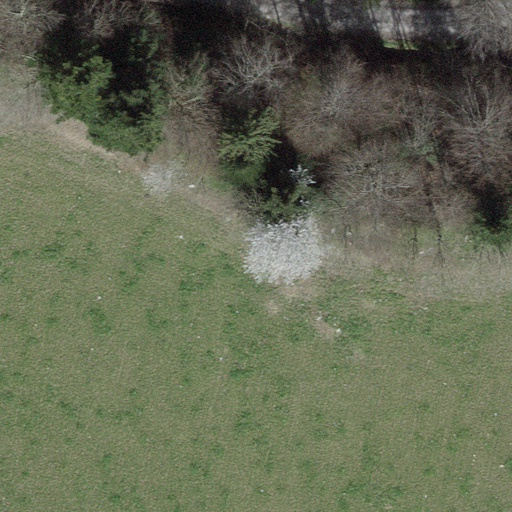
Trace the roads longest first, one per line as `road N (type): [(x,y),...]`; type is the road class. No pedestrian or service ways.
road 1 (track): [(511,277),(332,250),(0,98)]
road 2 (unclassified): [(511,12),(402,28),(234,0)]
